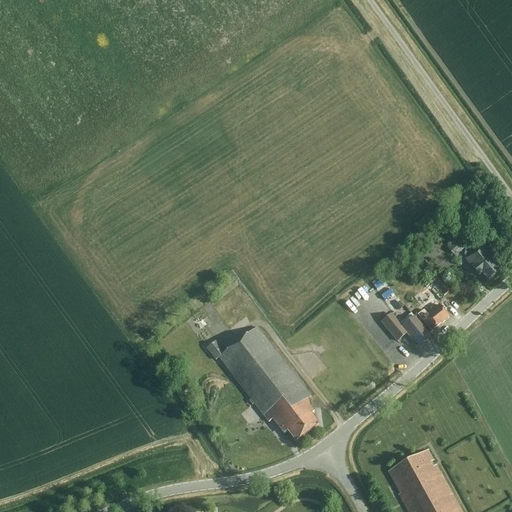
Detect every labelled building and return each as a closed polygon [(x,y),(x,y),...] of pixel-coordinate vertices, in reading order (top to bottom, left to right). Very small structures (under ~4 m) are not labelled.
[(468,246),(460,238),(448,248),(455,257),(468,246)] [(489,282),(501,272),(497,268),(499,266),(483,246),(466,260),(479,277),(483,274),(489,282)] [(437,303),(449,294),(437,278),(411,299),(422,313),(419,316),(430,330),(427,331),(430,335),(449,319),(437,303)] [(400,301),(395,305),(399,311),(404,307),(400,301)] [(204,328),(214,320),(203,306),(192,313),(204,328)] [(411,314),(399,323),(403,328),(415,319),(411,314)] [(430,338),(415,319),(403,328),(399,323),(393,315),(383,323),(397,341),(407,333),(412,340),(414,338),(420,346),(430,338)] [(220,358),(266,416),(271,422),(274,420),(285,434),(288,431),(298,443),(321,424),(314,414),(317,412),(312,406),(310,401),(310,398),(312,397),(257,328),(225,354),(216,342),(207,349),(216,361),(220,358)] [(406,511),(461,511),(428,451),(388,473),(400,495),(398,496),(406,511)]
